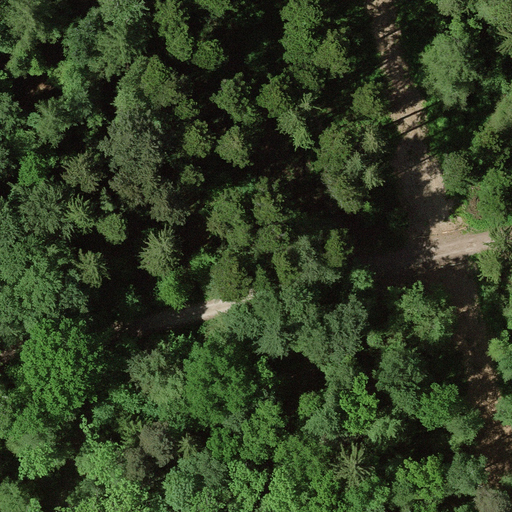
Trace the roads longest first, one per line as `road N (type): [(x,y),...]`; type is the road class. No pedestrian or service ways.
road 1 (track): [(0,357),(367,270)]
road 2 (track): [(367,270),(511,235)]
